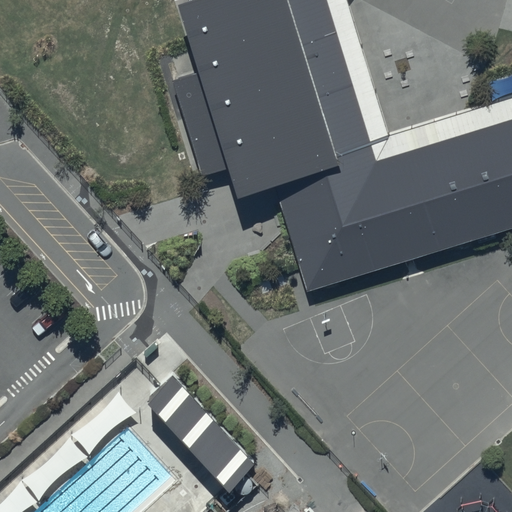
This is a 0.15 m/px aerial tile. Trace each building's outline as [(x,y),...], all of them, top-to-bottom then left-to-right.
[(0,0),(0,20),(16,39),(59,1),(64,7),(71,0),(0,0)] [(236,185),(273,174),(337,154),(335,148),(389,132),(348,0),(177,0),(199,69),(174,77),(202,170),(229,162),(236,185)] [(337,154),(273,174),(307,284),(511,221),(511,93),(389,132),(335,148),(337,154)] [(9,192),(0,200),(0,211),(20,234),(35,221),(9,192)] [(42,227),(28,241),(53,269),(68,256),(42,227)] [(72,261),(57,274),(100,321),(115,309),(72,261)] [(250,468),(232,449),(214,467),(232,486),(236,482),(243,489),(249,483),(242,475),(250,468)]
